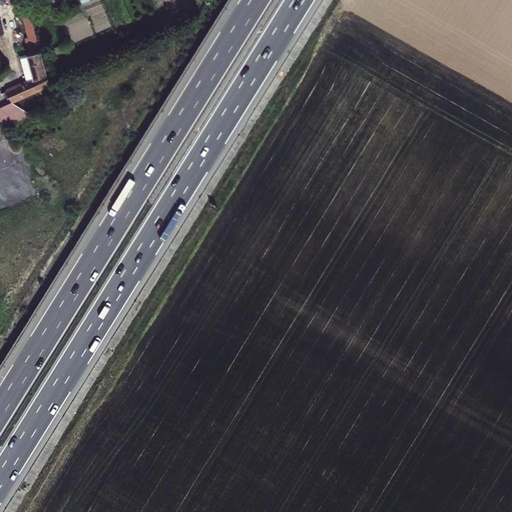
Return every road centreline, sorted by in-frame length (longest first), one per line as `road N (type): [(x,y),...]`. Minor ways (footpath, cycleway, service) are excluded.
road 1 (motorway): [(0,478),(299,0)]
road 2 (motorway): [(256,0),(0,411)]
